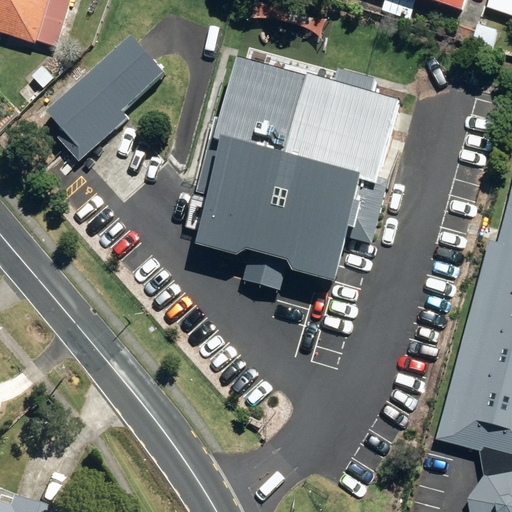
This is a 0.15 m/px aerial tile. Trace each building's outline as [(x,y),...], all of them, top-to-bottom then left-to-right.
[(0,0),(0,41),(30,51),(31,48),(53,55),(68,0),(0,0)] [(388,0),(455,22),(462,0),(388,0)] [(511,0),(488,0),(483,14),(511,24),(511,0)] [(465,43),(484,48),(489,29),(470,24),(465,43)] [(54,142),(74,165),(123,121),(118,115),(163,76),(133,41),(45,118),(61,136),(54,142)] [(210,202),(201,236),(327,272),(335,241),(359,248),(400,109),(371,100),(374,88),(339,78),(334,91),(239,64),(202,199),(210,202)] [(27,83),(39,95),(49,84),(38,72),(27,83)] [(64,85),(57,92),(63,99),(71,92),(64,85)] [(445,440),(486,450),(491,475),(475,499),(477,511),(511,511),(511,212),(504,244),(495,241),(445,440)] [(0,511),(60,511),(62,506),(13,490),(10,501),(0,497),(0,511)]
